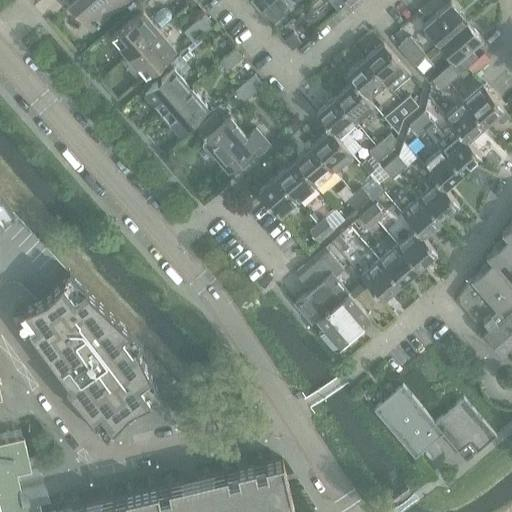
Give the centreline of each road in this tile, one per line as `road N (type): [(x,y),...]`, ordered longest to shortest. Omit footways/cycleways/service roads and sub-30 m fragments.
road 1 (residential): [(285,413),(208,295),(0,58)]
road 2 (residential): [(285,413),(119,458),(99,456),(0,325)]
road 3 (residential): [(378,0),(285,79),(215,0)]
road 4 (residential): [(435,300),(459,279),(511,185)]
